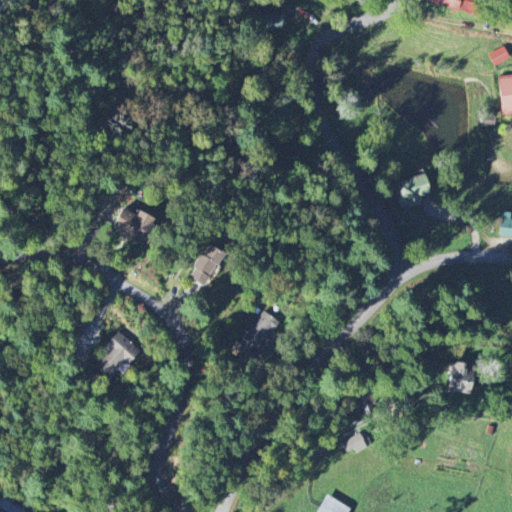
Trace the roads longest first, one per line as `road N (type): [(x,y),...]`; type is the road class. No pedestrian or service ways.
road 1 (residential): [(511,260),(472,255),(436,262),(404,274),(355,316),(274,411),(222,511)]
road 2 (residential): [(175,511),(159,484),(159,436),(187,396),(167,324),(117,274),(57,252),(0,258)]
road 3 (residential): [(404,274),(309,91),(309,55),(330,33),(402,0)]
